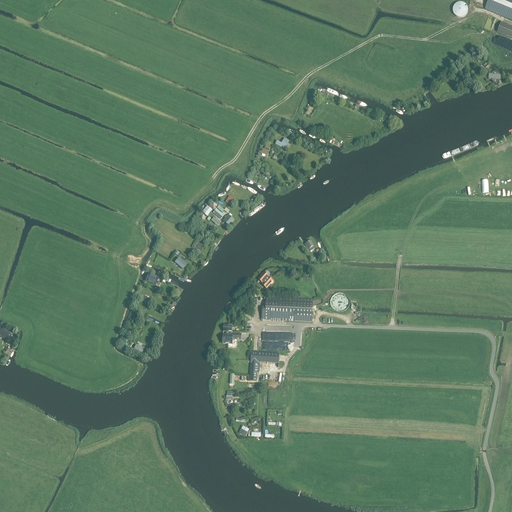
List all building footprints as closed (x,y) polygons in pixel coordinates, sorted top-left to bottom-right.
[(511,0),(488,0),(485,9),(511,20),(511,0)] [(453,8),(453,10),(453,13),(454,15),(456,17),(459,18),(461,18),(464,17),(466,15),(467,13),(467,12),(468,11),(468,10),(468,9),(467,8),(467,7),(466,5),(464,3),(461,3),(459,3),(456,4),(454,5),(453,8)] [(497,32),(511,38),(511,26),(501,22),(497,32)] [(284,139),(282,143),(278,141),(276,145),(285,149),(289,141),(284,139)] [(261,154),(268,156),(272,144),(267,142),(265,150),(263,149),(261,154)] [(229,196),(225,202),(230,205),(234,198),(229,196)] [(213,202),(209,206),(214,210),(217,206),(213,202)] [(207,206),(202,212),(207,217),(212,210),(207,206)] [(216,209),(213,213),(220,220),(224,215),(216,209)] [(225,219),(223,221),(229,227),(234,220),(231,217),(232,216),(230,214),(229,215),(228,215),(227,217),(226,216),(224,218),(225,219)] [(215,219),(214,217),(211,220),(217,226),(221,222),(217,218),(215,219)] [(314,246),(310,241),(305,245),(308,250),(309,249),(310,251),(315,248),(314,246)] [(176,260),(179,264),(178,265),(183,269),(186,264),(178,258),(176,260)] [(269,277),(264,272),(258,279),(262,284),(261,285),(266,289),(273,281),(269,277)] [(148,274),(145,281),(156,285),(159,278),(148,274)] [(262,307),(262,320),(312,322),(313,300),(279,298),(266,297),(266,308),(262,307)] [(223,334),(223,344),(232,345),(233,341),(235,341),(235,340),(240,340),(241,340),(242,334),(238,334),(233,334),(233,335),(231,335),(231,331),(233,332),(233,325),(224,325),(223,331),(223,332),(226,332),(226,334),(223,334)] [(0,336),(1,337),(1,338),(6,340),(7,339),(10,340),(9,345),(12,346),(14,342),(16,335),(9,333),(9,331),(4,329),(4,328),(0,327),(0,336)] [(135,347),(133,350),(142,354),(144,348),(136,344),(135,347)] [(279,354),(257,352),(257,353),(251,352),(250,371),(250,381),(257,381),(257,373),(259,374),(260,365),(262,365),(262,362),(279,364),(279,354)]
